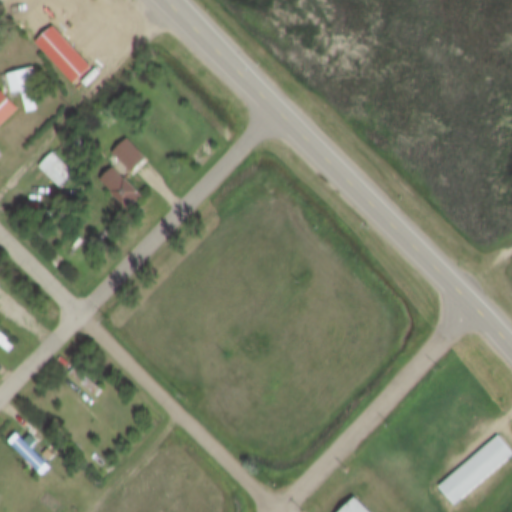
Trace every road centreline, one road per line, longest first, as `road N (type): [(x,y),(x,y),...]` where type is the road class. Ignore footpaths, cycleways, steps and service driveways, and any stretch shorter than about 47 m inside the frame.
road 1 (trunk): [(511,339),(167,0)]
road 2 (residential): [(282,115),(0,404)]
road 3 (residential): [(274,511),(0,239)]
road 4 (residential): [(284,511),(479,307)]
